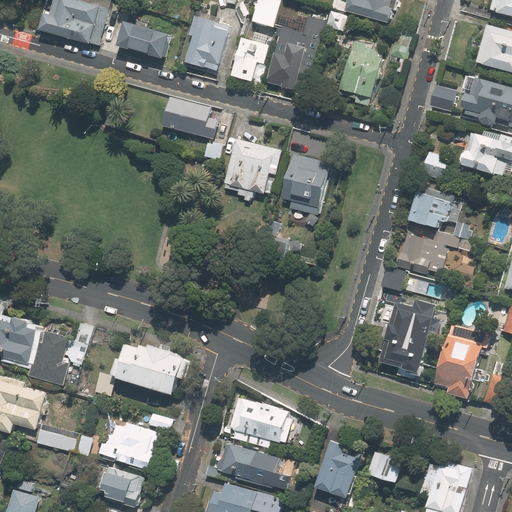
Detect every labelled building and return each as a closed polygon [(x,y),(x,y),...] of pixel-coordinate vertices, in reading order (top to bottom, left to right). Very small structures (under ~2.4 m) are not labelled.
[(103,47),(115,0),(60,0),(57,14),(51,12),(45,31),(103,47)] [(249,0),(229,0),(230,2),(238,4),(244,19),(254,15),(249,2),(249,0)] [(280,27),(288,0),(263,0),(257,20),(280,27)] [(299,0),(290,0),(290,10),(299,11),(299,0)] [(352,0),(350,10),(395,23),(400,7),(392,5),(393,0),(352,0)] [(511,0),(498,0),(496,11),(511,15),(511,0)] [(329,26),(347,31),(351,17),(333,12),(329,26)] [(192,62),(223,71),(236,26),(201,15),(195,35),(200,36),(192,62)] [(132,19),(125,45),(170,58),(178,33),(132,19)] [(511,29),(493,24),(483,61),(511,69),(511,29)] [(316,36),(286,28),(270,82),(299,90),(316,36)] [(397,31),(390,56),(407,61),(415,36),(397,31)] [(248,37),(236,75),(256,81),(262,61),(268,63),(274,45),(248,37)] [(359,101),(375,105),(389,58),(381,56),(383,48),(358,41),(344,88),(361,93),(359,101)] [(511,124),(511,86),(482,78),(477,97),(473,96),(470,107),(474,108),(473,114),(511,124)] [(435,107),(454,112),(460,92),(440,87),(435,107)] [(170,97),(162,126),(213,139),(218,120),(209,117),(212,107),(170,97)] [(476,132),(468,164),(508,175),(511,159),(511,137),(504,135),(503,139),(476,132)] [(287,150),(240,138),(229,183),(270,193),(276,172),(281,173),(287,150)] [(454,157),(433,152),(428,173),(448,179),(454,157)] [(335,165),(297,156),(287,198),(295,200),(293,207),(323,214),(335,165)] [(422,193),(415,219),(446,227),(448,220),(452,221),(458,202),(422,193)] [(462,221),(457,233),(473,238),(476,230),(473,230),(475,225),(462,221)] [(435,270),(445,273),(453,246),(460,248),(463,237),(442,232),(440,241),(413,233),(404,266),(434,274),(435,270)] [(465,237),(462,247),(474,251),(476,240),(465,237)] [(405,291),(411,270),(392,265),(386,285),(405,291)] [(409,369),(425,373),(434,340),(438,341),(443,321),(438,320),(439,316),(403,307),(398,324),(396,324),(392,340),(387,361),(409,367),(409,369)] [(68,385),(75,362),(85,365),(92,344),(97,327),(87,324),(81,342),(73,339),(74,337),(51,330),(47,343),(45,342),(49,331),(44,330),(46,325),(39,323),(38,327),(36,326),(38,321),(35,320),(36,319),(23,315),(23,317),(3,311),(0,319),(0,353),(8,356),(7,361),(35,369),(33,375),(57,382),(68,385)] [(452,391),(473,397),(488,347),(491,348),(495,335),(458,324),(441,382),(454,386),(452,391)] [(116,379),(171,395),(176,377),(182,379),(182,378),(185,378),(191,361),(171,355),(172,352),(147,344),(146,347),(138,345),(138,348),(123,343),(119,359),(115,358),(110,375),(115,376),(114,378),(116,379)] [(95,392),(111,396),(116,379),(114,378),(115,376),(110,375),(101,372),(95,392)] [(42,429),(52,392),(28,386),(29,382),(0,374),(0,427),(16,432),(19,423),(42,429)] [(511,405),(511,379),(493,374),(486,401),(511,409),(511,405)] [(285,442),(295,411),(244,396),(235,427),(240,429),(238,436),(274,446),(276,439),(285,442)] [(87,408),(76,408),(76,423),(87,423),(87,408)] [(153,413),(149,424),(170,431),(173,420),(153,413)] [(101,454),(156,470),(161,455),(155,453),(162,431),(132,422),(130,428),(121,425),(118,434),(114,433),(111,444),(104,442),(101,454)] [(84,439),(44,429),(41,443),(81,452),(84,439)] [(97,438),(86,435),(81,452),(92,455),(97,438)] [(352,444),(337,439),(323,486),(356,496),(368,458),(350,452),(352,444)] [(236,444),(229,468),(213,464),(210,475),(240,484),(243,475),(270,483),(270,482),(275,465),(278,455),(236,444)] [(0,488),(2,489),(13,450),(0,446),(0,488)] [(374,475),(402,482),(408,459),(380,452),(374,475)] [(454,511),(455,510),(462,511),(463,511),(477,467),(462,463),(462,465),(446,460),(445,464),(444,464),(443,466),(434,463),(426,491),(436,494),(433,504),(434,504),(432,511),(454,511)] [(112,498),(144,508),(153,477),(113,465),(107,487),(115,489),(112,498)] [(270,482),(283,486),(288,469),(275,465),(270,482)] [(22,479),(20,487),(34,491),(37,483),(22,479)] [(214,511),(266,511),(267,511),(270,511),(285,511),(289,500),(231,482),(228,493),(221,491),(214,511)] [(40,511),(45,496),(18,489),(15,502),(13,502),(10,511),(40,511)]
